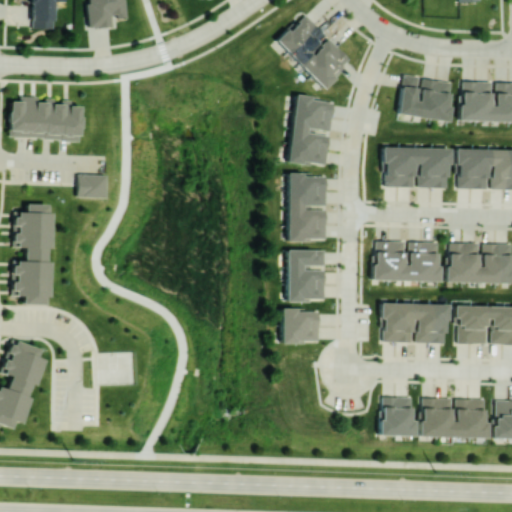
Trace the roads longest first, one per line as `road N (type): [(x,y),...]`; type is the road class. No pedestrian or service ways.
road 1 (secondary): [(0,474),(511,491)]
road 2 (residential): [(390,31),(357,122),(350,246)]
road 3 (residential): [(511,372),(347,369)]
road 4 (residential): [(351,212),(511,216)]
